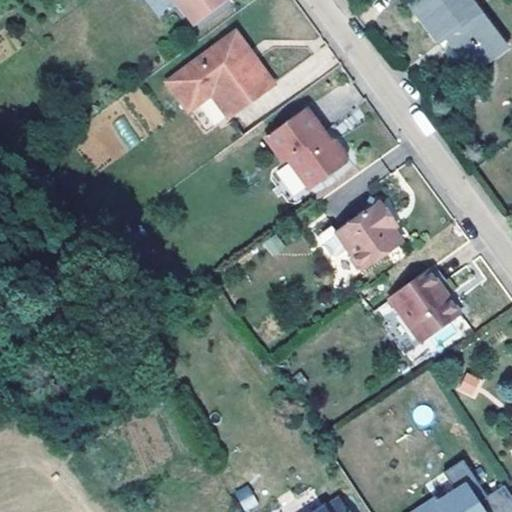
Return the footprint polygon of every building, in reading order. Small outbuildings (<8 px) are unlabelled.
[(175,0),(193,24),(225,0),(175,0)] [(416,0),(409,6),(439,42),(447,37),(473,72),(505,48),(470,3),(472,0),(477,0),(479,1),(480,0),(416,0)] [(477,0),(472,0),(470,3),(505,48),(511,43),(479,1),(477,0)] [(248,51),(235,33),(166,83),(188,111),(211,94),(229,118),(268,88),(251,65),(248,66),(240,56),(248,51)] [(447,37),(439,42),(466,78),(473,72),(447,37)] [(248,51),(240,56),(248,66),(251,65),(268,88),(273,85),(248,51)] [(304,108),(265,137),(283,162),(287,159),(308,188),(345,161),(345,154),(334,139),(327,139),(304,108)] [(320,234),(320,240),(330,255),(336,255),(346,248),(363,269),(402,243),(385,220),(390,217),(379,202),(336,233),(331,227),(320,234)] [(272,256),(285,248),(277,234),(263,242),(272,256)] [(436,265),(430,270),(450,297),(456,292),(436,265)] [(450,297),(430,270),(392,298),(425,342),(463,315),(450,297)] [(474,397),(482,379),(464,372),(456,390),(474,397)] [(487,496),(463,460),(443,473),(455,491),(438,502),(435,498),(414,511),(511,511),(511,496),(504,485),(487,496)] [(248,484),(234,491),(244,511),(258,505),(248,484)] [(347,511),(338,498),(325,508),(327,511),(347,511)]
